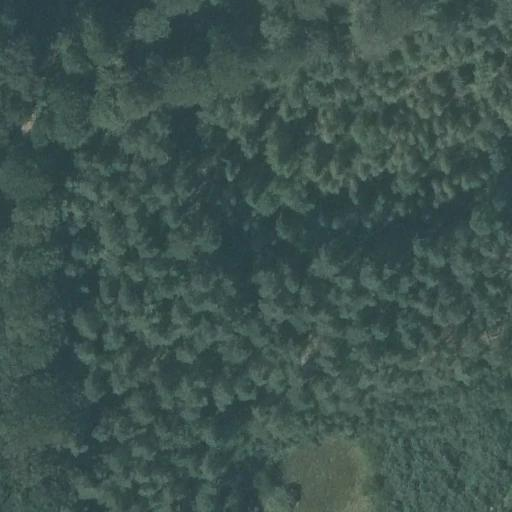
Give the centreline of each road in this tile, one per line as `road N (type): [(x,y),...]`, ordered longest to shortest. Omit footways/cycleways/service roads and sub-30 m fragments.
road 1 (track): [(211,0),(0,52)]
road 2 (track): [(11,511),(0,366)]
